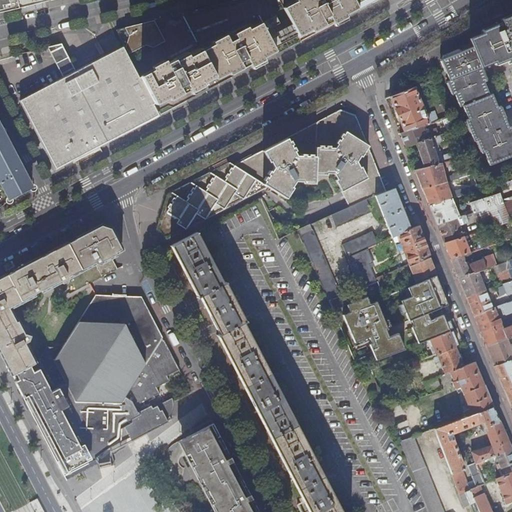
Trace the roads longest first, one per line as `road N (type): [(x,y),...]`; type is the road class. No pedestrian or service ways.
road 1 (residential): [(360,64),(511,439)]
road 2 (residential): [(273,511),(141,262),(121,187)]
road 3 (secondary): [(360,64),(121,187)]
road 4 (residential): [(134,0),(0,33)]
road 5 (residential): [(0,99),(59,221)]
road 6 (secondary): [(471,0),(360,64)]
